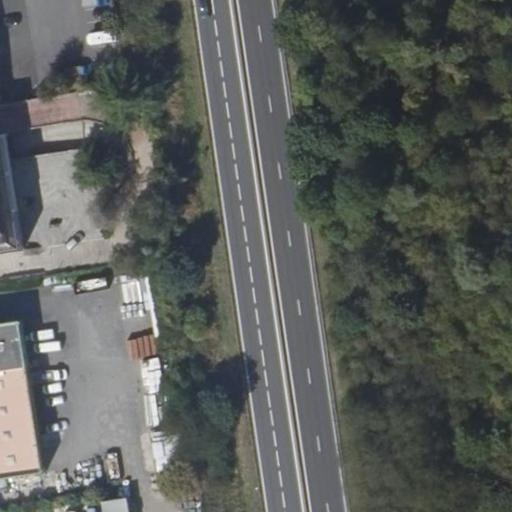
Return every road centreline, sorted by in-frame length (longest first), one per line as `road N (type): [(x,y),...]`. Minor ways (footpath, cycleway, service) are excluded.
road 1 (trunk): [(211,0),(279,511)]
road 2 (trunk): [(323,511),(256,0)]
